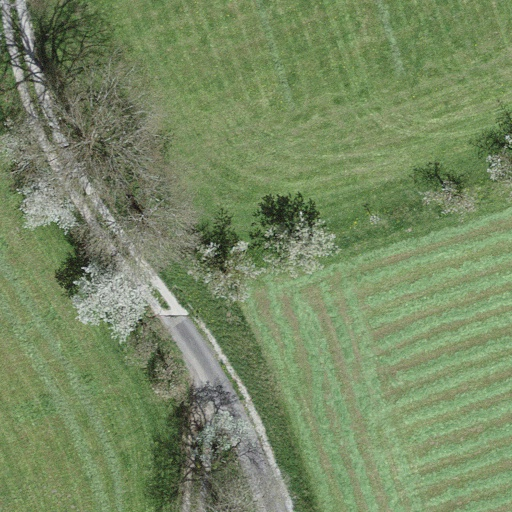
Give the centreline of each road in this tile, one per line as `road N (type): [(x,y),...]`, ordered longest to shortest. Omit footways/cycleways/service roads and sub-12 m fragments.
road 1 (track): [(277,511),(208,356),(93,212),(61,157),(36,101),(12,0)]
road 2 (track): [(192,511),(208,356)]
